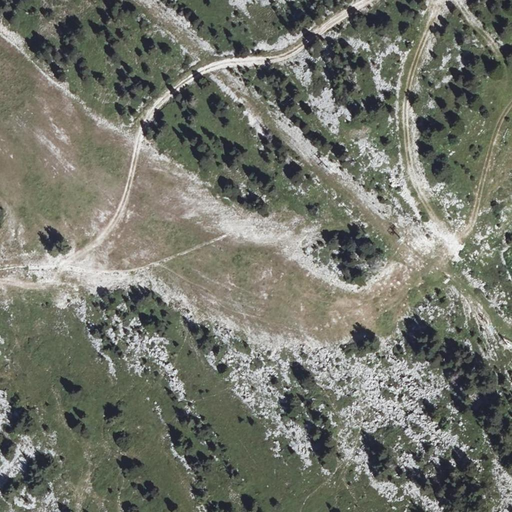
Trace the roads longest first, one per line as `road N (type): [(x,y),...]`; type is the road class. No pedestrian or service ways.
road 1 (track): [(0,274),(76,259),(105,234),(147,117),(183,79),(277,59),(367,0)]
road 2 (track): [(511,96),(462,229),(436,274)]
